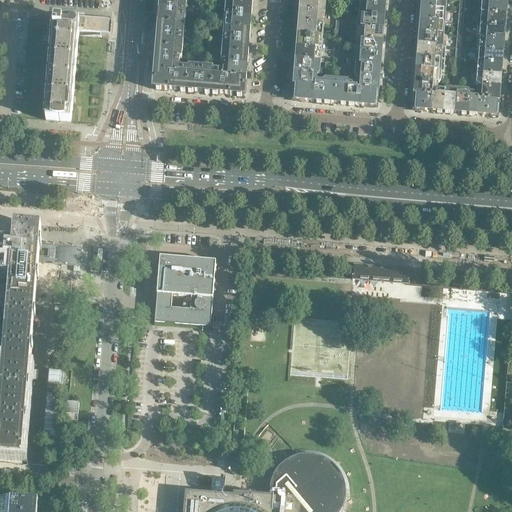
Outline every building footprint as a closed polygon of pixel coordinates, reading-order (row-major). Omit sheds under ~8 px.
[(183,16),(184,2),(161,0),(161,1),(160,2),(159,6),(161,7),(160,13),(174,14),(174,16),(183,16)] [(323,14),(324,2),(302,0),(301,5),(300,6),(300,10),(301,11),(301,12),(323,14)] [(444,12),(444,0),(423,0),(423,3),(422,4),(421,8),(422,9),(422,10),(444,12)] [(505,17),(505,16),(506,9),(506,5),(484,3),(483,15),(505,17)] [(384,12),(384,7),(363,5),(362,17),(383,19),(384,18),(385,17),(385,13),(384,12)] [(252,14),(252,10),(251,9),(251,8),(228,6),(227,16),(236,17),(236,19),(250,20),(250,15),(252,14)] [(443,24),(444,12),(422,10),(422,15),(421,16),(420,20),(421,21),(421,22),(443,24)] [(322,26),(323,14),(301,12),(300,18),(299,18),(299,22),(300,23),(300,25),(322,26)] [(182,27),(183,16),(174,16),(174,14),(160,13),(160,18),(158,19),(158,22),(158,23),(159,24),(159,25),(182,27)] [(504,29),(504,28),(505,22),(505,17),(483,15),(482,27),(504,29)] [(249,25),(250,20),(236,19),(236,17),(227,16),(226,30),(249,32),(249,31),(250,30),(251,26),(249,25)] [(383,24),(383,19),(362,17),(358,17),(357,29),(361,30),(382,31),(383,30),(384,29),(384,25),(383,24)] [(108,21),(79,19),(76,19),(70,18),(68,18),(66,18),(64,18),(62,18),(62,22),(79,23),(78,32),(102,34),(106,35),(107,34),(107,24),(107,22),(108,21)] [(78,32),(79,23),(62,22),(54,21),(53,30),(52,40),(52,48),(51,48),(51,56),(50,66),(49,74),(50,74),(49,84),(48,84),(48,92),(47,102),(46,110),(47,110),(46,121),(71,123),(72,112),(73,106),(73,104),(72,104),(73,94),(74,94),(74,86),(75,76),(76,68),(75,68),(76,58),(77,58),(77,50),(78,40),(78,32)] [(442,36),(443,24),(421,22),(421,27),(420,28),(419,32),(420,33),(420,34),(442,36)] [(181,41),(182,27),(159,25),(159,26),(158,26),(157,31),(159,32),(158,37),(172,38),(172,40),(181,41)] [(321,38),(322,26),(300,25),(299,30),(298,30),(298,35),(299,36),(299,37),(321,38)] [(503,41),(503,40),(504,34),(504,29),(482,27),(481,39),(503,41)] [(250,38),(250,34),(249,33),(249,32),(226,30),(225,41),(234,41),(234,43),(248,44),(248,39),(250,38)] [(382,36),(382,31),(361,30),(360,42),(381,43),(382,42),(383,42),(383,37),(382,36)] [(447,37),(442,36),(420,34),(420,39),(419,40),(418,44),(419,45),(419,46),(441,48),(446,49),(447,37)] [(180,51),(181,41),(172,40),(172,38),(158,37),(158,42),(156,43),(156,47),(157,48),(157,49),(180,51)] [(320,51),(321,38),(299,37),(298,42),(297,43),(297,47),(298,48),(298,49),(320,51)] [(502,53),(502,52),(503,46),(503,41),(481,39),(480,51),(502,53)] [(247,50),(248,44),(234,43),(234,41),(225,41),(224,55),(247,56),(247,55),(248,55),(249,51),(247,50)] [(381,49),(381,43),(360,42),(359,54),(380,56),(381,55),(382,54),(382,50),(381,49)] [(440,60),(441,48),(419,46),(419,52),(418,52),(417,57),(418,58),(418,59),(440,60)] [(179,60),(180,51),(157,49),(157,50),(156,51),(155,55),(157,56),(156,61),(178,63),(178,60),(179,60)] [(319,63),(320,51),(298,49),(297,54),(296,55),(296,59),(297,60),(297,61),(319,63)] [(501,65),(501,64),(502,58),(502,53),(480,51),(479,64),(501,65)] [(381,62),(380,61),(380,56),(359,54),(358,66),(379,68),(380,67),(381,66),(381,62)] [(248,63),(248,58),(247,58),(247,56),(224,55),(223,64),(225,64),(224,67),(246,69),(246,63),(248,63)] [(446,61),(440,60),(418,59),(418,64),(417,65),(416,69),(417,70),(417,71),(439,73),(445,73),(446,61)] [(179,70),(177,67),(178,63),(156,61),(156,66),(156,67),(154,67),(154,71),(155,72),(155,73),(175,75),(179,75),(179,70)] [(318,74),(319,63),(297,61),(296,66),(295,67),(295,71),(296,72),(296,73),(316,75),(317,75),(318,74)] [(500,78),(500,76),(501,70),(501,65),(479,64),(478,76),(500,78)] [(380,74),(379,73),(379,68),(358,66),(357,77),(358,78),(358,79),(358,78),(378,80),(379,79),(380,78),(380,74)] [(245,74),(246,69),(224,67),(224,71),(222,74),(221,79),(225,79),(245,81),(245,80),(246,79),(247,75),(245,74)] [(187,92),(188,71),(179,70),(179,75),(175,75),(173,91),(180,92),(180,93),(184,94),(185,92),(187,92)] [(199,93),(200,79),(202,79),(203,71),(188,70),(188,71),(187,92),(187,93),(188,94),(192,94),(193,93),(199,93)] [(211,94),(213,73),(213,72),(203,71),(202,79),(200,79),(199,93),(204,94),(205,95),(209,96),(210,94),(211,94)] [(438,83),(439,73),(417,71),(417,76),(416,77),(415,81),(416,82),(416,83),(436,85),(438,83)] [(173,91),(175,75),(155,73),(154,90),(155,90),(156,91),(160,92),(161,90),(173,91)] [(224,96),(225,79),(221,79),(222,74),(213,73),(211,94),(212,95),(212,96),(217,96),(218,95),(224,96)] [(315,81),(316,75),(296,73),(295,78),(294,79),(294,83),(295,84),(295,85),(311,87),(316,87),(316,84),(317,83),(315,81)] [(499,90),(499,89),(500,83),(500,78),(478,76),(477,86),(479,88),(499,90)] [(379,86),(378,85),(378,80),(358,78),(358,79),(358,84),(356,86),(357,88),(357,90),(361,91),(377,92),(378,91),(379,90),(379,86)] [(244,97),(245,81),(225,79),(224,96),(236,97),(237,98),(241,98),(242,97),(244,97)] [(335,105),(337,83),(325,82),(324,83),(323,104),(324,105),(328,105),(330,104),(335,105)] [(324,83),(317,83),(316,84),(316,87),(311,87),(310,103),(315,103),(316,104),(321,105),(322,104),(323,104),(324,83)] [(347,106),(349,85),(348,84),(347,83),(337,83),(335,105),(340,105),(341,106),(345,107),(346,106),(347,106)] [(436,90),(436,85),(416,83),(416,88),(415,89),(414,93),(415,94),(415,95),(431,97),(436,97),(436,94),(438,92),(436,90)] [(310,103),(311,87),(295,85),(293,101),(310,103)] [(360,107),(361,91),(357,90),(357,88),(356,86),(349,85),(347,106),(348,106),(349,107),(353,107),(354,106),(360,107)] [(498,102),(498,101),(499,95),(499,90),(479,88),(478,94),(477,95),(476,95),(478,97),(477,100),(482,101),(498,102)] [(376,108),(377,92),(361,91),(360,107),(376,108)] [(430,112),(436,113),(442,113),(443,113),(445,93),(438,92),(436,94),(436,97),(431,97),(430,112)] [(443,113),(444,113),(450,114),(455,114),(457,92),(446,92),(445,93),(443,113)] [(455,114),(460,115),(467,115),(468,115),(469,95),(468,93),(457,92),(455,114)] [(430,112),(431,97),(415,95),(414,111),(430,112)] [(468,115),(475,116),(481,116),(482,101),(477,100),(478,97),(476,95),(469,95),(468,115)] [(497,118),(498,102),(482,101),(481,116),(497,118)] [(31,244),(40,245),(42,228),(14,226),(12,243),(13,243),(21,244),(24,244),(28,244),(31,244)] [(7,243),(6,246),(0,245),(0,260),(5,261),(6,260),(11,260),(11,262),(11,264),(10,276),(10,278),(7,315),(7,317),(7,319),(4,347),(4,349),(4,350),(1,386),(1,387),(1,388),(0,399),(0,454),(22,457),(23,443),(24,440),(24,437),(35,301),(35,298),(36,295),(36,286),(37,273),(38,264),(38,262),(39,259),(40,245),(31,244),(28,244),(28,243),(27,243),(27,242),(26,242),(25,242),(25,243),(24,243),(24,244),(21,244),(13,243),(12,243),(7,243)] [(55,264),(38,262),(38,264),(80,268),(82,249),(40,245),(39,257),(51,258),(53,258),(53,260),(56,261),(57,249),(78,251),(77,265),(55,264)] [(57,249),(56,261),(55,264),(71,265),(77,265),(78,251),(57,249)] [(173,265),(160,264),(157,296),(157,300),(171,301),(171,297),(190,299),(189,303),(213,305),(213,301),(215,270),(215,269),(179,266),(173,265)] [(409,285),(410,270),(408,270),(408,271),(395,270),(395,269),(394,269),(394,270),(388,269),(388,268),(388,269),(376,268),(376,267),(375,268),(370,268),(370,267),(369,267),(369,268),(356,267),(356,266),(354,265),(353,281),(360,281),(407,285),(409,285)] [(253,281),(253,289),(267,290),(267,281),(253,281)] [(252,292),(251,300),(265,301),(265,293),(252,292)] [(239,320),(225,319),(224,328),(239,330),(239,320)] [(270,492),(270,489),(272,479),(273,478),(278,469),(280,468),(287,461),(289,460),(298,457),(300,456),(310,455),(312,456),(322,458),(323,459),(332,464),(333,465),(340,473),(341,474),(345,484),(345,486),(346,496),(346,497),(343,507),(343,509),(342,510),(340,511),(344,511),(345,511),(346,508),(349,498),(349,496),(349,490),(348,485),(348,483),(344,473),(342,471),(336,463),(334,461),(325,456),(320,454),(310,452),(300,453),(297,453),(293,455),(287,457),(285,458),(280,462),(278,465),(276,467),(273,472),(269,478),(266,489),(266,491),(270,492)] [(222,499),(222,496),(222,494),(224,495),(225,482),(220,482),(212,481),(212,487),(211,494),(213,494),(213,495),(212,506),(190,504),(189,511),(340,511),(342,510),(343,509),(343,507),(346,497),(346,496),(345,486),(345,484),(341,474),(340,473),(333,465),(332,464),(323,459),(322,458),(312,456),(310,455),(300,456),(298,457),(289,460),(287,461),(280,468),(278,469),(273,478),(272,479),(270,489),(270,492),(269,497),(269,503),(222,499)] [(37,511),(38,503),(26,502),(26,504),(21,503),(20,503),(20,501),(8,500),(8,501),(8,502),(6,511),(37,511)]
